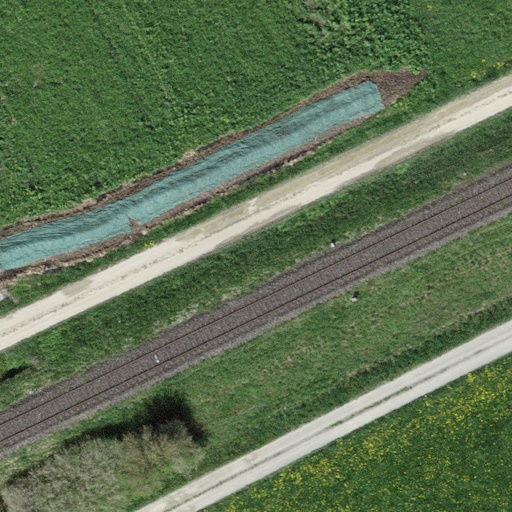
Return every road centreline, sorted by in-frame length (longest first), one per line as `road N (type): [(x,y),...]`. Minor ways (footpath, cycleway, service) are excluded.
road 1 (track): [(0,334),(511,85)]
road 2 (track): [(511,332),(157,511)]
